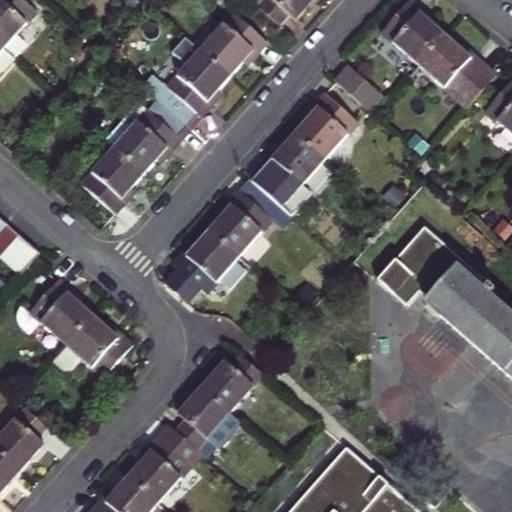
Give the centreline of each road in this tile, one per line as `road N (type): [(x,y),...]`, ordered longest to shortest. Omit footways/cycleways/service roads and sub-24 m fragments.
road 1 (residential): [(116,276),(364,0)]
road 2 (residential): [(116,276),(164,324),(170,363),(158,388),(47,511)]
road 3 (residential): [(0,173),(116,276)]
